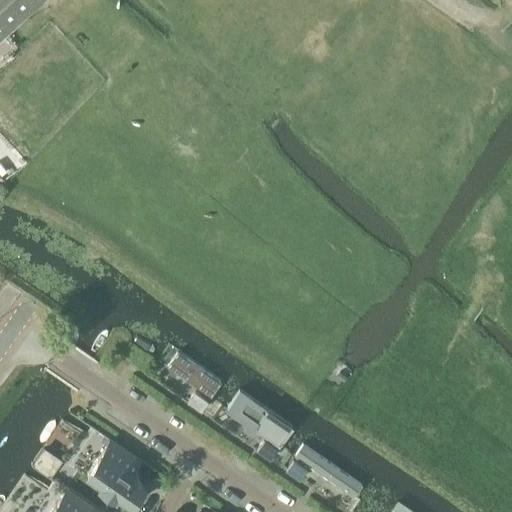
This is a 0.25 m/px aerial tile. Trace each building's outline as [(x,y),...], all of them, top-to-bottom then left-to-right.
[(0,0),(0,38),(41,0),(0,0)] [(157,361),(210,397),(221,381),(169,344),(157,361)] [(194,392),(187,402),(200,411),(207,401),(194,392)] [(226,409),(279,445),(290,429),(238,392),(226,409)] [(141,488),(143,485),(134,478),(137,473),(132,470),(139,459),(110,439),(100,454),(86,473),(100,482),(98,486),(114,496),(116,493),(131,503),(133,500),(136,502),(144,491),(141,488)] [(276,448),(263,439),(257,449),(270,458),(276,448)] [(296,456),(358,499),(369,483),(307,440),(296,456)] [(306,469),(292,460),(286,470),(299,479),(306,469)] [(55,504),(49,511),(93,511),(95,509),(66,489),(55,504)] [(390,511),(410,511),(397,503),(390,511)]
